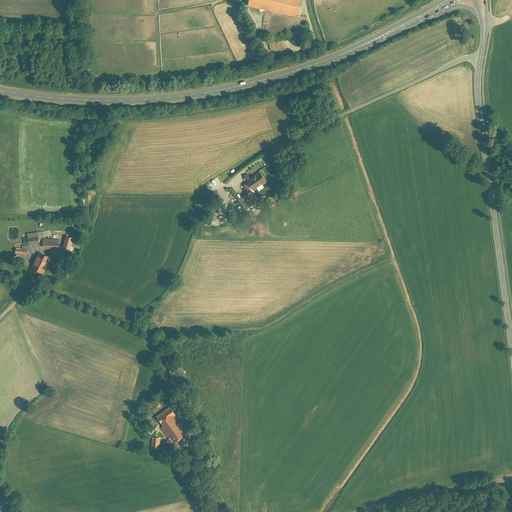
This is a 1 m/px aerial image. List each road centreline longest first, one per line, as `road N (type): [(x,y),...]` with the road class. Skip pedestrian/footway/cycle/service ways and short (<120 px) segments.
road 1 (primary): [(0,90),(95,101),(247,85),(327,60),(449,0)]
road 2 (track): [(43,282),(150,340),(193,435),(189,448),(223,511)]
road 3 (tertiary): [(511,357),(478,59)]
road 4 (residential): [(478,59),(466,57),(373,100),(246,168)]
road 5 (residential): [(369,511),(511,477)]
